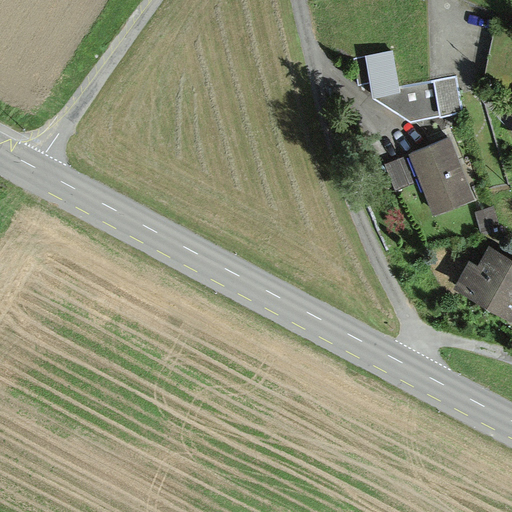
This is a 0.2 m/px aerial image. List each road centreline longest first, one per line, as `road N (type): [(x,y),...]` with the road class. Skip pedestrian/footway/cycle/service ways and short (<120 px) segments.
road 1 (tertiary): [(0,149),(434,379)]
road 2 (residential): [(294,0),(334,152),(434,379)]
road 3 (track): [(153,0),(32,167)]
